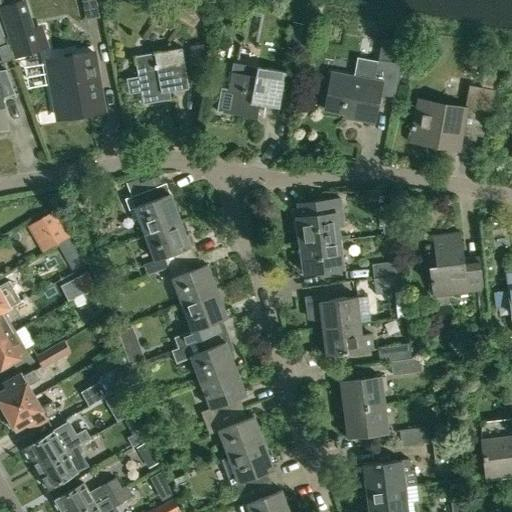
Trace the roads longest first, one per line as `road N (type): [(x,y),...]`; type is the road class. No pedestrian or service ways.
road 1 (residential): [(223,171),(330,511)]
road 2 (residential): [(511,196),(389,172),(223,171)]
road 3 (residential): [(0,186),(163,158),(223,171)]
